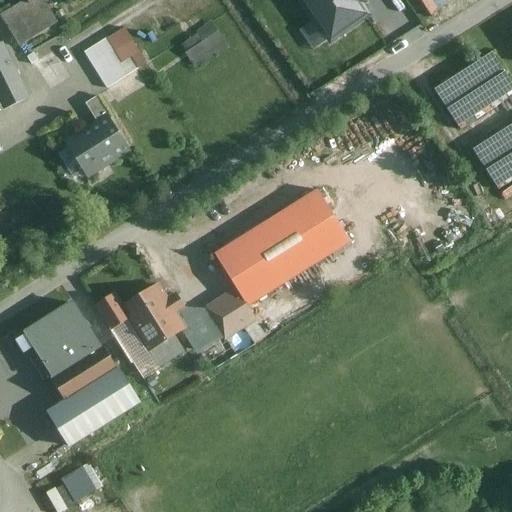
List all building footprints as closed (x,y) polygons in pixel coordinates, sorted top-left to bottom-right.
[(46,3),(39,7),(34,0),(24,0),(0,15),(7,27),(19,47),(58,24),(46,3)] [(367,17),(355,0),(302,0),(330,41),(367,17)] [(179,43),(194,69),(229,48),(214,22),(179,43)] [(107,38),(84,53),(106,90),(130,75),(115,51),(107,38)] [(115,51),(130,75),(147,65),(132,41),(115,51)] [(31,101),(5,46),(0,47),(0,95),(8,111),(31,101)] [(511,93),(511,86),(492,54),(435,89),(458,127),(511,93)] [(132,157),(109,119),(65,145),(88,183),(132,157)] [(511,181),(511,125),(473,150),(499,190),(511,181)] [(246,288),(257,306),(365,242),(332,185),(223,249),(246,288)] [(154,356),(191,334),(176,309),(163,286),(126,308),(134,322),(154,356)] [(257,306),(246,288),(213,308),(233,342),(267,322),(257,306)] [(205,358),(233,342),(213,308),(204,293),(176,309),(191,334),(205,358)] [(116,332),(134,322),(126,308),(119,296),(101,307),(116,332)] [(35,334),(45,351),(96,321),(97,321),(87,303),(35,334)] [(49,358),(100,328),(96,321),(45,351),(49,358)] [(49,358),(59,376),(110,346),(100,328),(49,358)] [(74,401),(134,365),(120,340),(110,346),(59,376),(74,401)] [(58,410),(80,446),(156,401),(134,365),(74,401),(58,410)]
